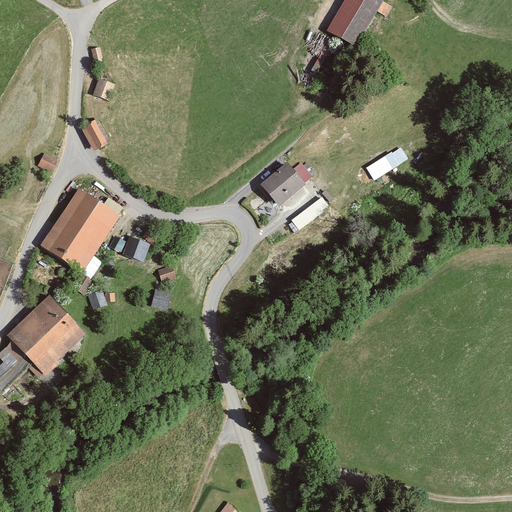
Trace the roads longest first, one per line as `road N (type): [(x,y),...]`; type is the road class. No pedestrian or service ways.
road 1 (unclassified): [(269,511),(209,317),(215,284),(245,247),(244,219),(157,212),(72,151)]
road 2 (track): [(245,430),(449,495),(511,493)]
road 3 (residential): [(0,322),(72,151)]
road 4 (residential): [(72,151),(79,22),(42,0)]
